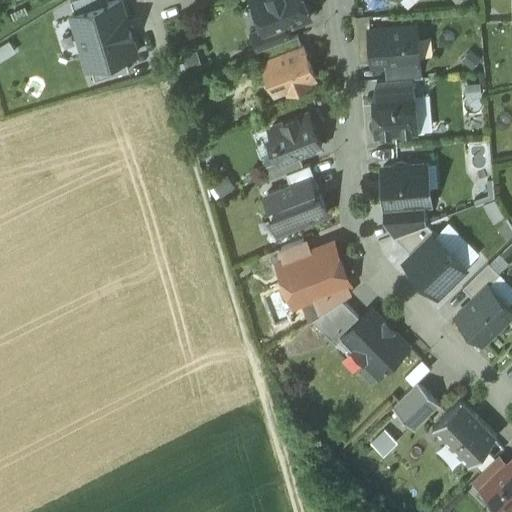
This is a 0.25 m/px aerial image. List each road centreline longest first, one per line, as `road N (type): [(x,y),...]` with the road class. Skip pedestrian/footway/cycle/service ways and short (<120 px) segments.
road 1 (residential): [(511,407),(362,250),(344,0)]
road 2 (track): [(208,213),(297,511)]
road 3 (residential): [(147,8),(208,213)]
